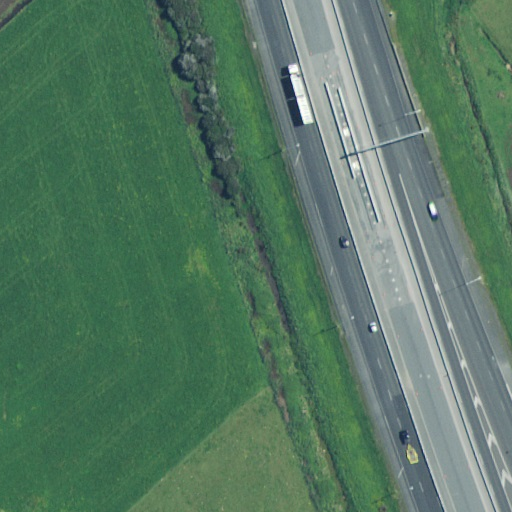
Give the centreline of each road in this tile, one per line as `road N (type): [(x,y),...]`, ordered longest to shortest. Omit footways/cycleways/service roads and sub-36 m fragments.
road 1 (motorway): [(443,511),(281,0)]
road 2 (motorway): [(383,135),(422,281),(501,511)]
road 3 (motorway): [(383,135),(511,430)]
road 4 (motorway): [(342,0),(383,135)]
